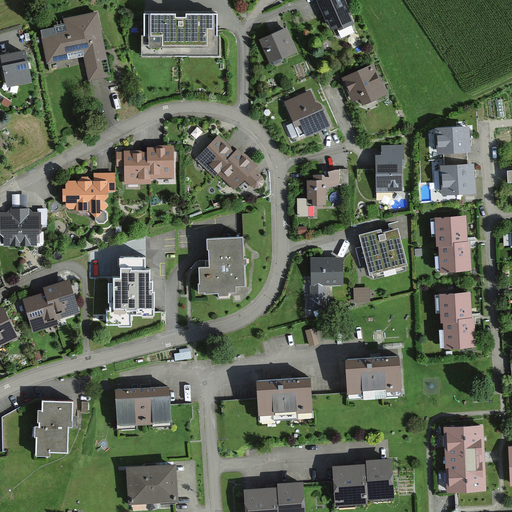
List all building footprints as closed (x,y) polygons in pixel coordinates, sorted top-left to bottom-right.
[(319,0),(333,33),(353,25),(343,0),(319,0)] [(68,29),(42,34),(48,61),(86,53),(91,79),(109,75),(96,15),(66,21),(68,29)] [(219,15),(144,15),(144,55),(219,54),(219,15)] [(287,28),(260,40),(272,66),(299,54),(287,28)] [(23,51),(0,56),(0,60),(6,88),(30,83),(23,51)] [(374,66),(345,77),(357,107),(385,96),(374,66)] [(312,89),(284,102),(296,128),(302,125),(308,138),(330,128),(312,89)] [(468,126),(435,128),(436,154),(469,152),(468,126)] [(215,174),(219,170),(233,156),(218,140),(199,158),(215,174)] [(383,159),(375,160),(377,192),(402,191),(400,164),(406,164),(405,146),(382,148),(383,159)] [(148,150),(148,154),(149,177),(172,176),(172,150),(148,150)] [(238,152),(233,156),(219,170),(236,187),(246,177),(254,186),(258,186),(261,185),(262,181),(263,178),(238,152)] [(149,177),(148,154),(126,155),(126,182),(149,182),(149,177)] [(473,165),(441,166),(441,195),(474,194),(473,165)] [(344,184),(344,172),(315,172),(315,180),(307,180),(307,198),(298,199),(298,218),(308,218),(308,204),(325,204),(325,184),(344,184)] [(95,184),(65,183),(64,211),(103,211),(104,195),(115,195),(115,176),(96,176),(95,184)] [(246,182),(242,187),(249,194),(253,189),(246,182)] [(29,209),(30,195),(13,195),(13,209),(29,209)] [(20,243),(20,215),(1,215),(2,243),(20,243)] [(39,242),(39,215),(20,215),(20,243),(39,242)] [(453,243),(465,243),(465,220),(438,220),(438,247),(442,246),(453,246),(453,243)] [(381,230),(358,237),(370,276),(408,266),(398,229),(382,234),(381,230)] [(241,238),(206,240),(208,267),(195,268),(197,297),(233,295),(233,287),(244,286),(241,238)] [(469,243),(465,243),(453,243),(453,246),(442,246),(442,271),(469,270),(469,243)] [(344,257),(312,258),(313,305),(327,305),(327,283),(344,283),(344,257)] [(144,259),(118,259),(117,280),(107,280),(106,325),(129,325),(129,316),(154,316),(154,276),(144,276),(144,259)] [(52,304),(56,317),(76,311),(68,283),(45,290),(46,295),(49,305),(52,304)] [(371,288),(354,288),(355,303),(371,302),(371,288)] [(58,323),(56,317),(52,304),(49,305),(46,295),(25,301),(34,330),(58,323)] [(457,321),(469,320),(468,296),(441,297),(442,323),(446,323),(457,322),(457,321)] [(0,311),(0,344),(15,337),(2,310),(0,311)] [(472,320),(469,320),(457,321),(457,322),(446,323),(447,348),(473,346),(472,320)] [(307,330),(310,346),(321,343),(317,328),(307,330)] [(398,358),(344,361),(346,398),(400,394),(398,358)] [(309,379),(256,383),(258,419),(311,415),(309,379)] [(168,387),(114,390),(116,427),(170,424),(168,387)] [(71,401),(39,401),(39,415),(34,415),(33,458),(48,458),(48,453),(65,454),(66,427),(70,427),(71,401)] [(482,427),(444,429),(447,492),(484,491),(482,427)] [(362,467),(333,468),(335,508),(367,506),(367,499),(392,498),(390,459),(362,461),(362,467)] [(173,465),(125,469),(128,505),(176,501),(173,465)] [(276,491),(247,492),(247,511),(303,511),(302,482),(275,483),(276,491)]
